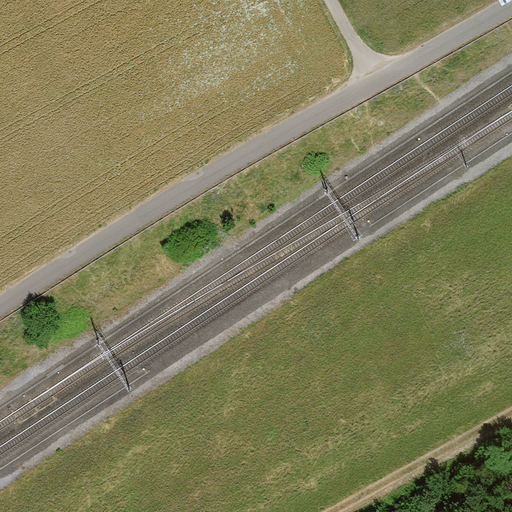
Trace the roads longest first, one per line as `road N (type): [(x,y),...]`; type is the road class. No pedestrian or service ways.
road 1 (unclassified): [(0,314),(511,1)]
road 2 (track): [(335,511),(511,414)]
